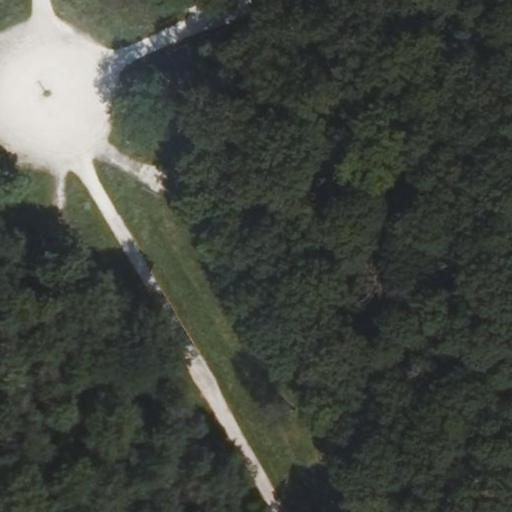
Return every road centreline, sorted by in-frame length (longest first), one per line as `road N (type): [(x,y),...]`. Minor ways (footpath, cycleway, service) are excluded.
road 1 (track): [(280,511),(83,163)]
road 2 (track): [(358,511),(173,191)]
road 3 (track): [(63,511),(47,174)]
road 4 (track): [(173,191),(209,18),(188,0)]
road 5 (track): [(109,65),(252,0)]
